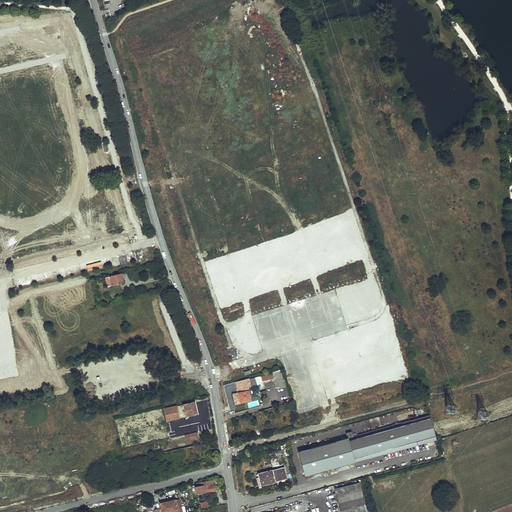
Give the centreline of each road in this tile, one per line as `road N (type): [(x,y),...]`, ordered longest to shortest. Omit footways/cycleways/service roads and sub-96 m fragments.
road 1 (tertiary): [(227,468),(208,361),(160,238),(92,0)]
road 2 (residential): [(49,511),(227,468)]
